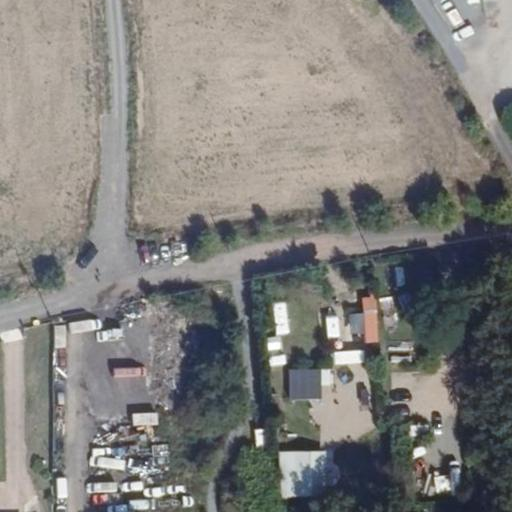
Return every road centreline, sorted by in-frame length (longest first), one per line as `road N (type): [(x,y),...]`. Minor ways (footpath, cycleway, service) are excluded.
road 1 (residential): [(511,241),(148,281)]
road 2 (track): [(95,0),(110,144),(15,313)]
road 3 (residential): [(0,317),(148,281)]
